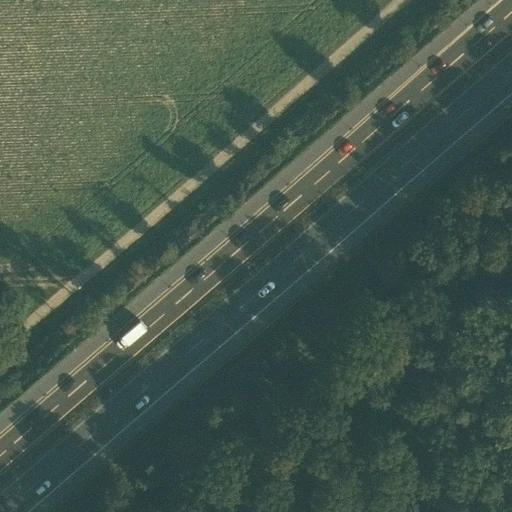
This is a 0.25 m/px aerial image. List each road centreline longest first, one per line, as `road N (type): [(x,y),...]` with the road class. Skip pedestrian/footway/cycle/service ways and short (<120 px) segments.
road 1 (motorway): [(0,501),(511,60)]
road 2 (motorway): [(511,1),(0,441)]
road 3 (track): [(0,351),(399,0)]
road 4 (track): [(511,263),(413,267),(126,511)]
